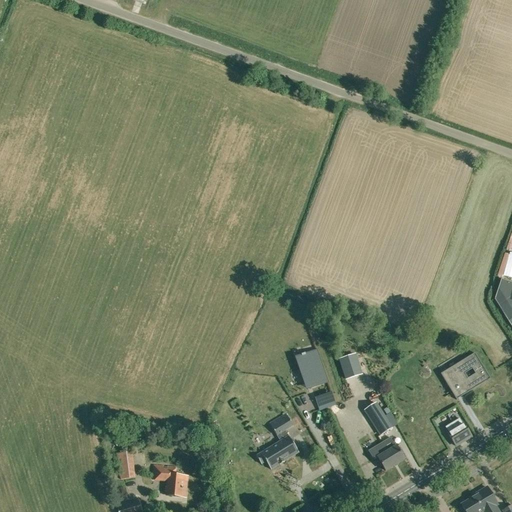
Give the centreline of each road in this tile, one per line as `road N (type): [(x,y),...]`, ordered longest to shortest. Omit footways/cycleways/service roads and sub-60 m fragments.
road 1 (unclassified): [(511,154),(83,0)]
road 2 (secondary): [(367,511),(511,426)]
